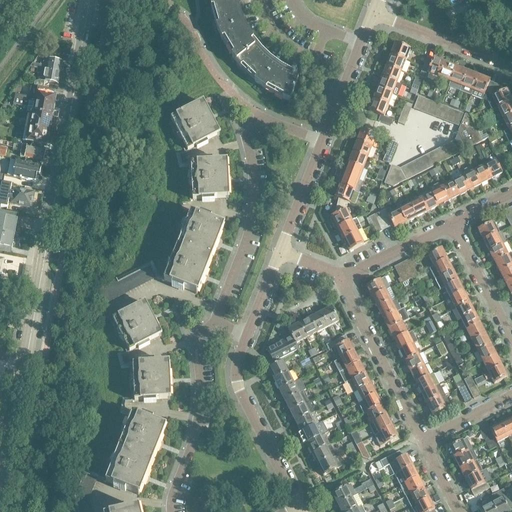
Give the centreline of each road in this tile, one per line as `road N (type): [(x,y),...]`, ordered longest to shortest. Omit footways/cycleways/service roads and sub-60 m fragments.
road 1 (secondary): [(0,505),(88,0)]
road 2 (residential): [(112,309),(156,287),(218,311),(253,211),(250,135),(262,117),(325,143)]
road 3 (residential): [(171,511),(196,418),(196,341),(212,323)]
road 4 (residential): [(294,504),(239,392),(247,335)]
road 5 (residential): [(423,441),(344,280)]
road 6 (residential): [(511,67),(375,15)]
road 7 (residential): [(511,335),(453,223)]
road 8 (residential): [(344,280),(453,223)]
